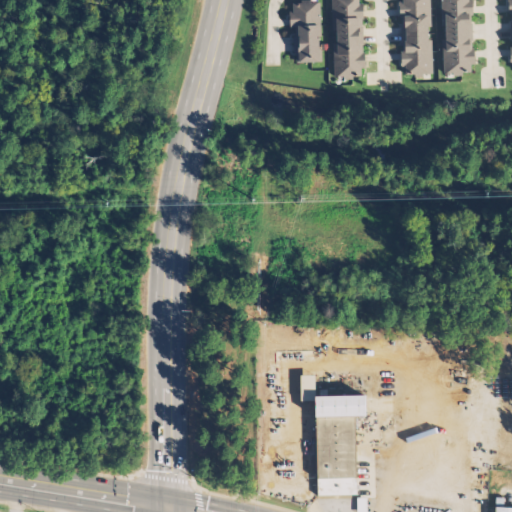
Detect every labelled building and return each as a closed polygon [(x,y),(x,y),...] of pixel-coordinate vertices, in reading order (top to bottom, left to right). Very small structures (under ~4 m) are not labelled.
[(322,61),(321,0),(290,0),(292,62),(322,61)] [(363,0),(332,0),(334,78),(365,77),(363,0)] [(431,0),(398,0),(400,76),(433,75),(431,0)] [(441,0),(443,75),(475,74),(473,0),(441,0)] [(317,495),(357,494),(356,415),(365,415),(365,394),(315,395),(315,374),(299,375),(300,399),(315,399),(317,495)] [(511,511),(511,509),(503,509),(503,500),(493,499),(492,511),(511,511)]
